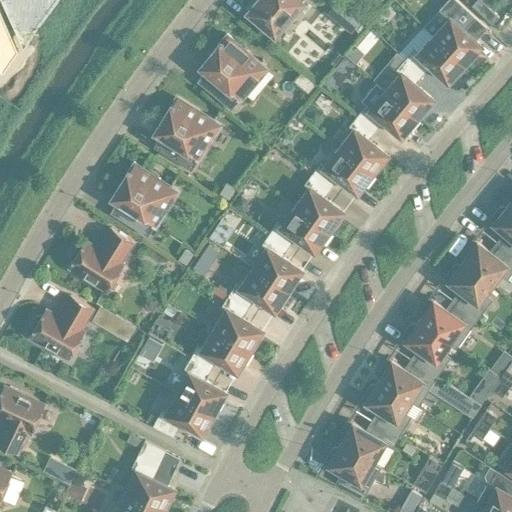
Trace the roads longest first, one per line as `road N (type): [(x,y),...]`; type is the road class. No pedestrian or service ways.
road 1 (residential): [(511,70),(418,175),(316,318),(228,465)]
road 2 (residential): [(270,501),(359,348),(443,225),(511,146)]
road 3 (residential): [(207,0),(83,168),(0,302)]
